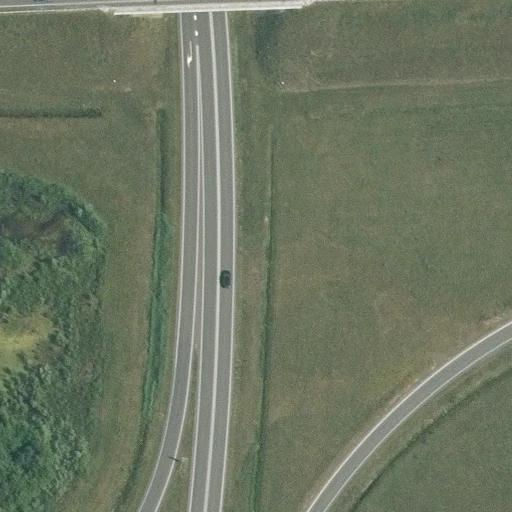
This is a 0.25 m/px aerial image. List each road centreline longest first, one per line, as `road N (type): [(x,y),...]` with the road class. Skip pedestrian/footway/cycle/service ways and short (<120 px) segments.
road 1 (trunk): [(212,45),(176,413),(145,511)]
road 2 (trunk): [(204,511),(217,312),(212,45)]
road 3 (trunk): [(315,511),(412,401),(511,330)]
